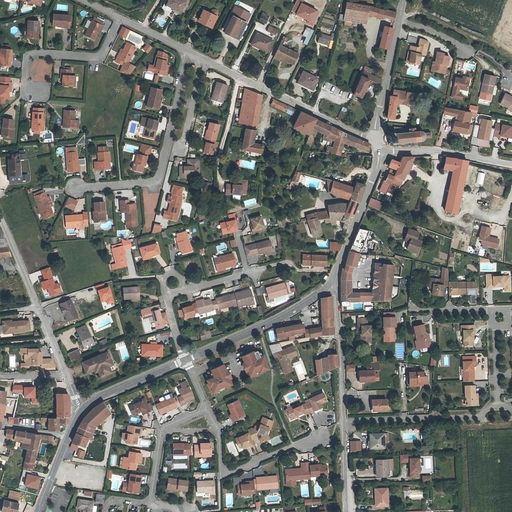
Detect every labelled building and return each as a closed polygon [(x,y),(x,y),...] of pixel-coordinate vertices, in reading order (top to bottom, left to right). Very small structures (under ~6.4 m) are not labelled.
[(167,8),(168,7),(177,11),(182,2),(177,0),(165,0),(163,6),(167,8)] [(370,6),(347,2),(344,20),(367,24),(370,6)] [(306,14),(308,9),(296,4),(294,9),(306,14)] [(384,10),(372,6),(371,10),(369,15),(381,19),(382,16),(384,10)] [(384,10),(382,16),(393,20),(395,12),(384,9),(384,10)] [(208,26),(212,16),(199,10),(194,20),(208,26)] [(266,24),(270,15),(262,11),(258,20),(266,24)] [(48,23),(57,24),(57,23),(64,24),(66,14),(49,12),(48,23)] [(235,36),(241,21),(235,18),(229,16),(223,29),(231,32),(230,34),(235,36)] [(92,20),(88,18),(87,20),(84,27),(81,33),(90,38),(93,30),(95,26),(98,27),(99,23),(92,20)] [(26,22),(26,32),(28,32),(28,37),(37,37),(36,21),(26,22)] [(124,29),(117,26),(114,34),(121,37),(124,29)] [(266,34),(276,36),(278,28),(268,26),(266,34)] [(306,36),(303,43),(307,45),(313,29),(306,26),(302,35),(306,36)] [(380,47),(388,49),(393,28),(385,26),(383,33),(381,32),(380,37),(382,37),(380,47)] [(268,50),(273,39),(257,31),(253,41),(257,43),(256,44),(268,50)] [(329,41),(332,34),(322,31),(320,38),(329,41)] [(409,57),(407,64),(417,66),(419,55),(424,56),(427,42),(421,40),(417,39),(416,47),(409,46),(407,57),(409,57)] [(121,45),(120,48),(119,50),(118,52),(116,51),(115,56),(114,58),(121,62),(122,62),(123,59),(126,61),(126,60),(133,45),(124,41),(121,45)] [(293,62),(298,52),(279,44),(275,54),(293,62)] [(0,65),(8,66),(8,65),(8,59),(9,59),(10,50),(0,49),(0,65)] [(151,63),(149,69),(163,72),(165,64),(161,63),(161,61),(162,55),(152,52),(151,52),(149,63),(151,63)] [(429,72),(438,74),(438,71),(445,72),(446,69),(445,67),(445,65),(447,66),(449,58),(442,57),(442,55),(434,53),(432,63),(431,63),(429,72)] [(133,65),(126,60),(126,61),(123,59),(122,62),(121,62),(118,70),(126,75),(133,65)] [(366,66),(354,95),(362,98),(370,80),(380,84),(381,79),(371,74),(373,69),(366,66)] [(61,84),(71,84),(72,74),(69,74),(70,69),(59,68),(59,74),(61,74),(61,78),(61,84)] [(313,85),(318,74),(303,68),(298,78),(313,85)] [(485,73),(483,82),(485,83),(483,91),(492,92),(495,75),(485,73)] [(7,98),(8,91),(8,86),(11,86),(11,82),(9,81),(9,76),(0,75),(0,101),(4,102),(4,98),(7,98)] [(456,76),(454,87),(460,88),(467,90),(469,79),(462,78),(456,76)] [(212,78),(210,85),(212,85),(209,95),(218,98),(223,81),(212,78)] [(153,104),(153,103),(155,95),(156,96),(158,86),(148,84),(144,102),(153,104)] [(243,84),(241,96),(249,98),(249,99),(258,101),(260,91),(243,84)] [(460,88),(454,87),(452,96),(463,98),(463,94),(459,93),(460,88)] [(395,102),(398,90),(393,89),(390,95),(388,95),(388,101),(386,117),(392,118),(395,102)] [(401,103),(404,90),(398,90),(395,102),(401,103)] [(404,90),(401,103),(409,104),(413,94),(413,92),(404,90)] [(511,109),(511,94),(505,92),(501,102),(509,106),(508,107),(511,109)] [(290,111),(293,105),(271,94),(268,100),(290,111)] [(249,98),(241,96),(238,117),(254,120),(258,101),(249,99),(249,98)] [(453,119),(456,108),(443,106),(441,116),(453,119)] [(308,124),(312,114),(297,107),(292,122),(307,128),(307,126),(308,124)] [(344,121),(347,108),(341,107),(338,119),(344,121)] [(453,119),(451,127),(464,130),(468,131),(470,123),(466,122),(469,110),(467,110),(456,108),(453,119)] [(31,111),(31,119),(33,119),(33,128),(41,128),(43,128),(43,119),(42,118),(42,111),(31,111)] [(62,111),(62,121),(63,121),(63,128),(76,129),(77,122),(72,121),(73,112),(62,111)] [(156,116),(140,113),(139,118),(145,120),(144,122),(142,122),(140,131),(151,133),(153,124),(155,124),(156,116)] [(312,114),(308,124),(317,128),(321,118),(312,114)] [(3,115),(2,123),(4,123),(3,132),(13,133),(15,124),(12,124),(13,116),(3,115)] [(206,118),(204,126),(205,126),(203,134),(211,136),(215,120),(206,118)] [(321,118),(317,128),(322,130),(326,121),(321,118)] [(481,123),(481,125),(476,124),(473,136),(479,137),(480,133),(489,135),(488,139),(493,140),(494,134),(495,127),(491,126),(492,120),(480,118),(479,123),(481,123)] [(343,129),(326,121),(322,130),(322,132),(329,137),(327,143),(323,142),(322,144),(310,142),(309,146),(336,149),(341,137),(343,129)] [(511,135),(511,124),(496,122),(495,127),(494,134),(500,135),(500,134),(511,135)] [(241,144),(260,149),(261,145),(262,141),(251,138),(254,126),(245,124),(241,144)] [(407,131),(394,133),(390,133),(390,135),(386,136),(387,142),(390,141),(390,144),(408,142),(409,146),(415,145),(415,142),(419,141),(421,140),(422,140),(424,138),(430,137),(429,131),(423,132),(421,131),(420,130),(419,130),(418,130),(414,130),(413,127),(407,127),(407,131)] [(343,129),(341,137),(353,142),(365,146),(367,142),(367,140),(343,129)] [(211,136),(207,135),(206,139),(201,137),(199,147),(208,149),(211,136)] [(268,141),(266,147),(277,150),(279,145),(268,141)] [(93,165),(106,164),(106,158),(108,158),(107,147),(106,147),(105,142),(96,143),(97,147),(96,148),(97,157),(93,158),(93,165)] [(69,148),(67,149),(67,168),(80,168),(79,154),(78,154),(78,148),(76,148),(76,144),(69,144),(69,148)] [(130,165),(141,167),(142,161),(144,161),(145,156),(146,152),(147,152),(148,147),(138,145),(137,150),(135,149),(133,159),(132,158),(130,165)] [(8,153),(8,177),(20,177),(20,170),(21,170),(21,154),(8,153)] [(185,162),(177,161),(176,173),(186,173),(186,171),(191,171),(191,169),(195,169),(195,156),(185,155),(185,162)] [(379,191),(385,193),(392,183),(400,187),(415,156),(403,156),(400,161),(392,159),(389,166),(391,167),(379,191)] [(445,163),(468,167),(469,162),(456,160),(446,158),(445,163)] [(454,171),(466,173),(468,167),(445,163),(444,168),(454,171)] [(297,167),(293,166),(291,171),(290,175),(288,179),(288,184),(294,183),(294,178),(297,167)] [(463,188),(466,173),(454,171),(445,209),(457,212),(463,188)] [(329,192),(345,196),(355,198),(364,175),(354,172),(351,179),(353,179),(351,185),(322,175),(325,185),(329,192)] [(477,172),(476,183),(484,184),(485,173),(477,172)] [(245,174),(233,173),(232,179),(224,178),(223,187),(238,189),(239,187),(244,188),(245,174)] [(159,210),(172,214),(173,208),(178,190),(177,190),(179,184),(169,182),(168,187),(169,188),(168,190),(165,189),(163,195),(167,196),(166,199),(164,205),(160,204),(159,210)] [(38,188),(37,186),(33,188),(34,190),(33,190),(42,213),(52,209),(49,200),(47,201),(43,192),(45,191),(43,186),(38,188)] [(48,190),(45,191),(43,192),(47,201),(49,200),(52,199),(48,190)] [(63,200),(66,202),(68,198),(71,200),(74,195),(67,192),(63,200)] [(75,196),(74,195),(71,200),(68,198),(66,202),(71,204),(75,196)] [(128,199),(123,199),(123,195),(119,195),(120,206),(124,206),(125,220),(136,219),(134,203),(132,203),(132,198),(128,199)] [(94,216),(103,215),(102,205),(104,205),(103,196),(95,197),(95,205),(94,206),(94,216)] [(350,211),(354,202),(344,199),(341,198),(324,201),(325,206),(322,206),(323,211),(328,210),(328,208),(350,211)] [(381,202),(371,198),(368,206),(379,210),(381,202)] [(64,222),(75,221),(82,220),(86,220),(85,206),(81,207),(81,208),(64,210),(64,222)] [(323,211),(319,212),(320,216),(326,215),(327,212),(332,214),(342,218),(340,223),(345,225),(350,211),(328,208),(328,210),(323,211)] [(313,214),(304,216),(310,233),(317,230),(316,224),(314,224),(313,219),(314,218),(313,214)] [(233,216),(229,216),(227,217),(218,219),(220,228),(231,226),(231,227),(236,226),(235,223),(233,216)] [(260,222),(259,217),(250,219),(250,220),(251,224),(249,224),(251,231),(263,227),(262,222),(260,222)] [(407,233),(406,236),(403,241),(413,246),(418,234),(413,232),(416,225),(406,221),(402,230),(407,233)] [(154,223),(152,231),(160,233),(162,224),(154,223)] [(185,226),(175,228),(177,235),(175,236),(177,245),(179,244),(180,247),(189,245),(185,226)] [(499,240),(489,237),(487,236),(488,233),(490,234),(491,229),(482,226),(480,235),(481,235),(483,239),(482,241),(481,244),(497,248),(499,240)] [(120,233),(116,241),(123,239),(124,241),(130,240),(128,233),(123,234),(120,233)] [(258,249),(264,248),(270,246),(270,245),(267,236),(247,241),(247,242),(249,250),(257,248),(258,249)] [(138,241),(140,250),(149,248),(149,249),(158,247),(155,237),(138,241)] [(116,241),(111,242),(115,257),(125,254),(123,247),(125,246),(124,241),(123,239),(116,241)] [(6,240),(0,241),(0,252),(10,250),(6,240)] [(243,252),(249,250),(247,242),(241,243),(243,252)] [(226,243),(216,244),(217,251),(227,250),(226,243)] [(222,263),(229,261),(229,260),(233,259),(231,250),(212,254),(214,263),(218,262),(218,264),(222,263)] [(300,251),(300,260),(308,260),(308,262),(323,262),(323,252),(300,251)] [(359,301),(359,294),(350,294),(350,279),(352,267),(354,267),(357,254),(346,252),(343,261),(342,268),(341,281),(341,288),(341,299),(341,302),(359,301)] [(383,278),(392,278),(394,264),(384,264),(384,262),(376,262),(373,293),(372,300),(381,300),(383,278)] [(47,277),(40,279),(42,287),(46,285),(48,293),(60,289),(58,281),(54,282),(50,269),(43,271),(44,275),(46,275),(47,277)] [(427,272),(426,277),(430,278),(429,282),(429,288),(438,290),(440,279),(437,279),(436,279),(437,273),(427,272)] [(502,287),(503,287),(508,287),(507,277),(492,277),(492,274),(485,275),(486,287),(491,287),(493,286),(497,286),(500,286),(502,286),(502,287)] [(453,277),(454,287),(463,286),(463,288),(473,287),(472,275),(453,277)] [(383,278),(381,300),(390,299),(392,278),(383,278)] [(263,284),(265,293),(269,292),(270,294),(284,290),(281,279),(277,280),(277,281),(269,283),(269,282),(263,284)] [(122,292),(130,292),(137,292),(137,282),(122,282),(122,292)] [(104,284),(96,286),(97,292),(98,292),(102,302),(106,300),(107,304),(114,302),(110,287),(105,289),(104,284)] [(232,291),(234,299),(235,302),(243,300),(250,299),(247,285),(231,289),(232,291)] [(218,294),(212,296),(214,305),(229,301),(229,300),(234,299),(232,291),(227,292),(227,290),(217,292),(218,294)] [(193,298),(196,307),(196,308),(203,306),(211,305),(209,296),(208,294),(202,295),(201,294),(193,296),(193,298)] [(319,313),(329,313),(329,301),(330,301),(329,294),(319,296),(319,313)] [(196,307),(193,298),(189,299),(189,301),(185,302),(180,303),(180,304),(181,311),(182,312),(187,310),(192,309),(191,308),(196,307)] [(65,313),(67,312),(69,319),(79,315),(72,299),(62,302),(64,306),(63,307),(65,313)] [(139,311),(145,309),(146,312),(151,311),(153,321),(161,319),(160,318),(158,308),(157,304),(156,304),(155,299),(144,302),(137,303),(139,311)] [(331,319),(330,313),(329,313),(319,313),(319,323),(319,324),(331,323),(331,319)] [(8,315),(7,314),(0,315),(1,325),(10,324),(10,326),(23,325),(22,324),(27,323),(26,314),(21,315),(21,314),(9,315),(8,315)] [(383,317),(383,336),(389,336),(389,337),(394,337),(393,326),(395,326),(395,317),(394,317),(383,317)] [(361,335),(359,335),(360,342),(371,342),(370,325),(366,325),(366,318),(356,318),(357,326),(360,326),(360,331),(361,335)] [(425,329),(427,328),(422,325),(421,318),(411,320),(415,335),(418,334),(419,342),(429,339),(427,330),(426,331),(425,329)] [(471,323),(473,323),(473,318),(460,318),(461,324),(462,324),(463,339),(470,338),(469,333),(472,333),(471,328),(471,323)] [(78,336),(90,331),(85,320),(77,323),(80,330),(81,333),(78,334),(77,335),(78,336)] [(291,328),(291,330),(302,328),(302,327),(300,320),(290,322),(291,328)] [(287,336),(292,336),(291,330),(291,328),(286,328),(285,323),(273,324),(275,333),(286,331),(287,336)] [(307,334),(320,332),(319,324),(319,323),(306,326),(307,334)] [(332,330),(331,323),(319,324),(320,332),(323,331),(332,330)] [(90,331),(78,336),(81,343),(93,338),(90,331)] [(158,350),(159,340),(154,340),(146,340),(146,338),(139,337),(138,349),(158,350)] [(275,353),(279,368),(288,365),(284,353),(292,350),(290,341),(281,344),(281,345),(273,347),(275,353)] [(69,348),(72,355),(81,351),(78,344),(69,348)] [(242,349),(237,351),(240,357),(238,358),(244,371),(245,370),(245,371),(251,369),(250,367),(257,364),(258,366),(264,363),(262,357),(263,356),(260,349),(255,351),(252,345),(249,346),(245,347),(246,348),(242,349)] [(108,366),(106,361),(104,355),(108,353),(105,347),(79,357),(84,367),(94,362),(98,371),(108,366)] [(42,367),(55,366),(52,358),(42,359),(41,351),(39,351),(38,348),(28,349),(28,348),(20,349),(21,353),(23,355),(24,355),(25,361),(26,361),(27,368),(29,368),(29,365),(33,365),(33,364),(42,364),(42,367)] [(317,362),(316,358),(311,359),(315,370),(326,365),(332,363),(335,361),(334,348),(322,352),(324,361),(317,362)] [(473,370),(473,363),(471,363),(470,360),(470,358),(474,358),(474,350),(461,351),(461,364),(463,364),(464,370),(473,370)] [(322,352),(316,358),(317,362),(324,361),(322,352)] [(361,363),(361,365),(372,364),(372,365),(378,364),(377,355),(375,356),(365,357),(365,363),(361,363)] [(209,388),(215,386),(214,383),(220,381),(221,382),(225,380),(227,379),(222,366),(221,366),(218,359),(213,362),(213,363),(210,364),(209,363),(206,365),(206,366),(203,368),(206,374),(202,376),(205,383),(206,382),(209,388)] [(357,370),(358,370),(359,375),(372,375),(372,368),(372,365),(372,364),(361,365),(357,365),(357,370)] [(415,377),(421,376),(425,376),(425,368),(422,368),(422,365),(408,366),(408,374),(415,374),(415,377)] [(184,383),(185,383),(183,376),(177,379),(178,382),(174,384),(177,392),(175,393),(178,400),(182,399),(182,397),(190,394),(186,385),(185,386),(184,383)] [(473,390),(473,387),(473,379),(463,379),(463,390),(465,390),(466,394),(467,394),(467,398),(477,398),(476,390),(473,390)] [(23,385),(12,385),(12,393),(24,394),(24,398),(31,398),(31,404),(38,404),(38,395),(35,394),(35,387),(23,387),(23,385)] [(303,399),(306,407),(317,403),(315,399),(317,398),(323,395),(320,388),(306,394),(301,396),(303,399)] [(156,410),(173,402),(168,392),(151,400),(156,410)] [(132,407),(133,408),(137,406),(137,407),(140,406),(142,408),(145,407),(145,406),(142,399),(139,394),(135,396),(136,397),(124,402),(127,409),(132,407)] [(370,399),(371,399),(371,405),(385,404),(385,394),(370,394),(370,399)] [(58,415),(70,414),(72,404),(72,401),(71,399),(70,396),(58,397),(58,415)] [(228,411),(230,416),(240,412),(234,397),(224,401),(228,411)] [(303,399),(290,404),(289,402),(283,405),(286,413),(293,410),(294,411),(301,408),(302,409),(306,407),(303,399)] [(98,406),(105,414),(108,410),(104,403),(98,406)] [(98,406),(88,415),(97,423),(105,414),(98,406)] [(245,429),(248,434),(254,432),(257,437),(263,434),(261,429),(263,428),(264,424),(263,424),(264,423),(266,423),(269,417),(259,413),(254,423),(251,421),(250,424),(244,426),(245,429)] [(70,414),(58,415),(58,418),(49,419),(49,425),(61,424),(61,421),(68,421),(69,421),(70,414)] [(89,432),(91,433),(94,426),(97,423),(88,415),(81,426),(80,428),(89,432)] [(132,431),(134,431),(136,431),(137,422),(124,421),(123,428),(123,434),(122,438),(131,439),(132,431)] [(9,437),(11,429),(6,428),(4,435),(7,436),(6,439),(11,440),(12,438),(9,437)] [(89,432),(80,428),(74,441),(85,445),(89,436),(87,436),(89,432)] [(384,428),(371,428),(371,443),(385,442),(384,428)] [(248,434),(245,429),(241,431),(234,433),(231,435),(233,439),(237,441),(238,444),(245,441),(247,443),(251,441),(248,434)] [(16,430),(14,438),(14,439),(23,441),(22,447),(29,449),(33,434),(16,430)] [(29,449),(26,458),(35,460),(41,439),(49,440),(53,439),(53,435),(36,434),(33,434),(29,449)] [(350,436),(351,445),(360,445),(360,436),(350,436)] [(198,450),(209,449),(208,438),(197,439),(197,441),(192,441),(192,452),(198,452),(198,450)] [(179,448),(179,450),(184,450),(183,439),(176,440),(176,439),(170,439),(170,449),(179,448)] [(132,458),(133,458),(138,459),(139,449),(136,449),(128,448),(126,448),(125,454),(120,453),(119,460),(121,460),(121,465),(131,466),(132,458)] [(401,449),(401,456),(410,456),(411,471),(419,471),(419,466),(420,466),(420,457),(422,456),(422,452),(411,452),(410,448),(401,449)] [(86,452),(79,450),(77,457),(83,459),(86,452)] [(377,471),(390,471),(389,464),(393,464),(393,454),(389,455),(376,455),(377,471)] [(24,465),(33,467),(35,460),(26,458),(24,465)] [(309,463),(309,473),(317,472),(318,472),(327,471),(326,462),(317,462),(317,461),(309,462),(309,463)] [(309,473),(309,463),(300,463),(300,464),(292,465),(292,467),(289,468),(288,466),(285,466),(285,477),(294,476),(310,475),(309,473)] [(136,479),(138,479),(139,471),(128,469),(127,480),(126,487),(135,489),(136,479)] [(255,472),(255,475),(256,484),(256,485),(276,483),(275,472),(266,473),(266,472),(255,472)] [(40,476),(28,473),(25,484),(38,488),(40,476)] [(173,485),(175,485),(184,486),(185,477),(166,474),(165,482),(173,483),(173,485)] [(212,476),(195,477),(195,489),(208,488),(208,490),(212,490),(212,476)] [(252,476),(246,477),(246,479),(244,479),(236,480),(236,486),(239,485),(240,490),(249,490),(249,489),(253,488),(253,484),(252,476)] [(376,489),(377,489),(377,501),(389,501),(388,483),(376,484),(376,489)] [(20,492),(9,490),(8,496),(18,499),(20,492)] [(103,504),(105,494),(97,493),(95,502),(103,504)] [(81,503),(80,511),(88,511),(91,496),(76,494),(75,502),(81,503)] [(1,508),(0,511),(3,511),(14,511),(16,503),(6,501),(2,501),(1,508)] [(284,503),(284,508),(285,508),(285,511),(295,511),(295,507),(293,507),(293,502),(284,503)]
